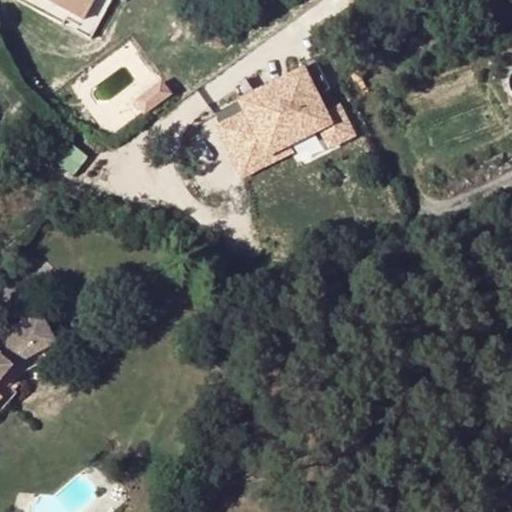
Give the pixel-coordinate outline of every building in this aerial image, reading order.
[(61,0),(88,13),(95,0),(61,0)] [(158,74),(132,93),(143,106),(168,87),(158,74)] [(250,120),(228,131),(253,184),(303,159),(299,151),(328,137),(336,155),(365,141),(344,100),(328,108),(311,74),(244,107),(250,120)] [(0,402),(5,397),(0,392),(0,386),(18,366),(57,342),(42,315),(0,338),(0,402)] [(24,376),(64,353),(57,342),(18,366),(24,376)] [(5,397),(0,402),(0,417),(12,404),(5,397)]
